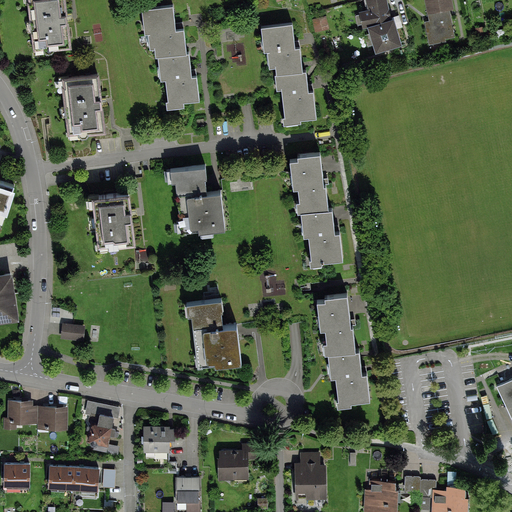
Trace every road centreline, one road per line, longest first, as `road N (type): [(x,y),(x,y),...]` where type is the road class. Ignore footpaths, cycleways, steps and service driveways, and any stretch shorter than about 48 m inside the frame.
road 1 (residential): [(31,171),(314,137)]
road 2 (unclassified): [(31,171),(41,297),(27,375)]
road 3 (residential): [(386,444),(471,468),(511,490)]
